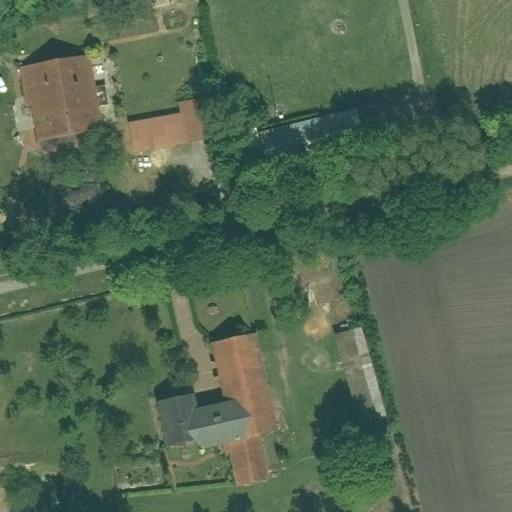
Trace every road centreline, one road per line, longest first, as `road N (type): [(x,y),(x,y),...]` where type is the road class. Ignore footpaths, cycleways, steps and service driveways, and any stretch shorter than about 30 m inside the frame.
road 1 (track): [(0,280),(511,163)]
road 2 (track): [(398,0),(436,181)]
